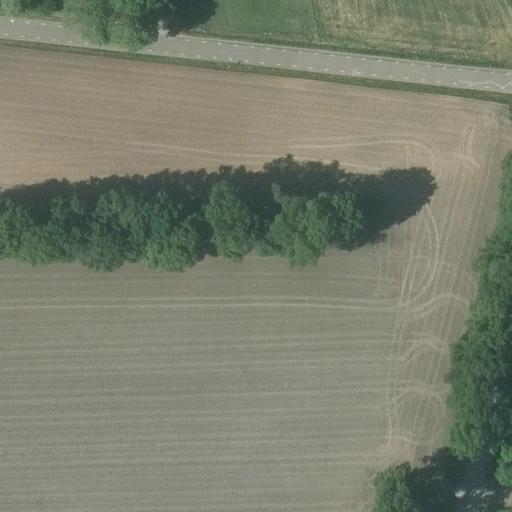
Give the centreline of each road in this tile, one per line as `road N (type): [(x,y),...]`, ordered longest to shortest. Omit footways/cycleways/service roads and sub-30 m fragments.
road 1 (tertiary): [(0,29),(511,81)]
road 2 (unclassified): [(472,511),(511,335)]
